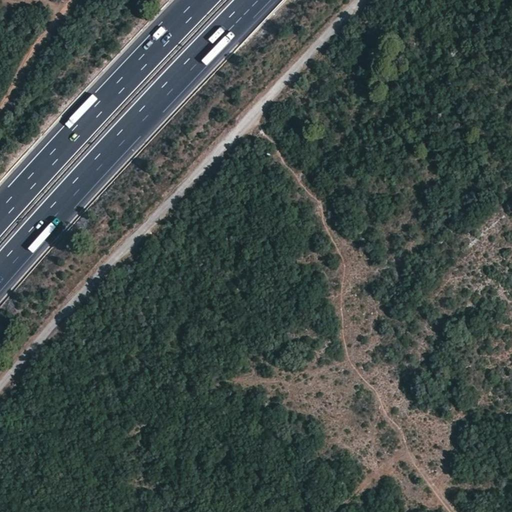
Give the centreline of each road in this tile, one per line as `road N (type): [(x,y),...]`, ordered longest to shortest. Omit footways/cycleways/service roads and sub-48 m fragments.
road 1 (track): [(0,379),(362,0)]
road 2 (motorway): [(0,272),(253,0)]
road 3 (motorway): [(202,0),(0,217)]
road 4 (track): [(0,105),(61,11),(41,0)]
